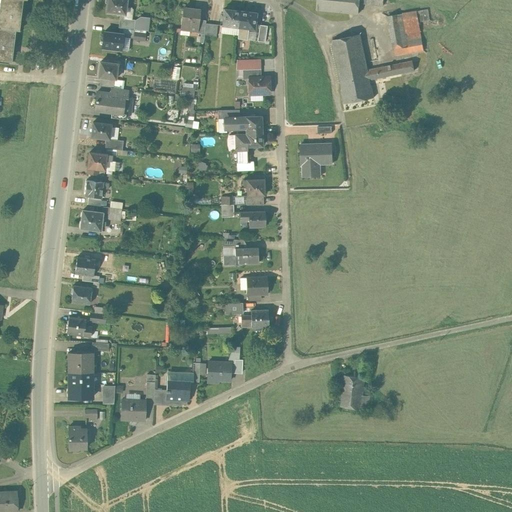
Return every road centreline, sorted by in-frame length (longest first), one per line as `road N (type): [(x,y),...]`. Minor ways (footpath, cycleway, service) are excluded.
road 1 (tertiary): [(44,482),(44,345),(81,0)]
road 2 (residential): [(277,0),(291,365)]
road 3 (residential): [(291,365),(44,482)]
road 4 (residential): [(291,365),(511,319)]
